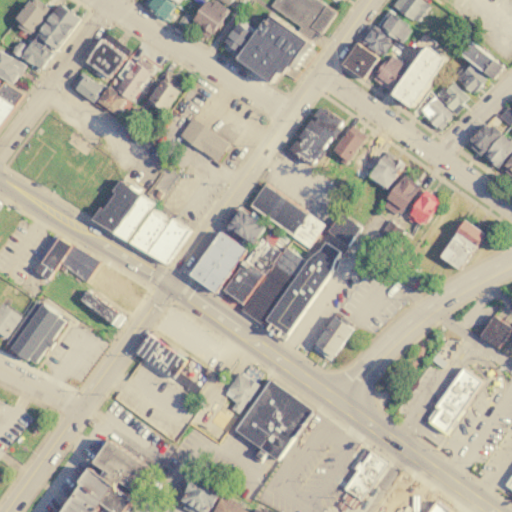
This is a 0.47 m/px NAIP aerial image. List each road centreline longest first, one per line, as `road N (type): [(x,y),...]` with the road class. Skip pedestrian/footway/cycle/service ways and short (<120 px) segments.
road 1 (residential): [(185,264),(368,0)]
road 2 (residential): [(7,511),(157,305)]
road 3 (residential): [(316,74),(511,214)]
road 4 (residential): [(511,265),(427,308),(334,398)]
road 5 (residential): [(110,0),(286,115)]
road 6 (primary): [(334,398),(493,511)]
road 7 (residential): [(0,143),(110,0)]
road 8 (primary): [(187,299),(334,398)]
road 9 (primary): [(0,181),(149,274)]
